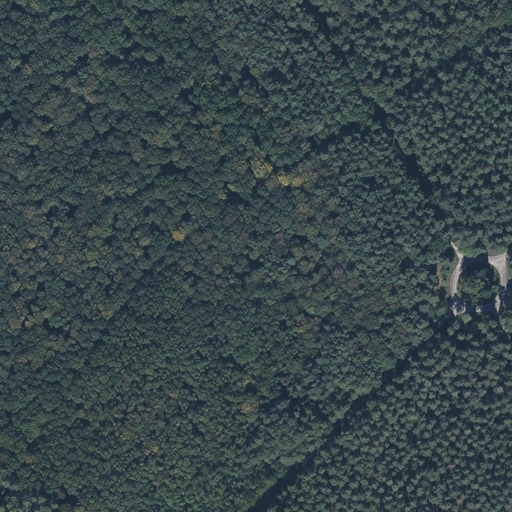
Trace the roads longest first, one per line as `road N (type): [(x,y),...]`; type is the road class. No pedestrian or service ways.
road 1 (track): [(305,0),(464,262)]
road 2 (track): [(460,302),(253,511)]
road 3 (track): [(505,279),(497,265),(475,258),(452,281),(470,309),(503,294)]
